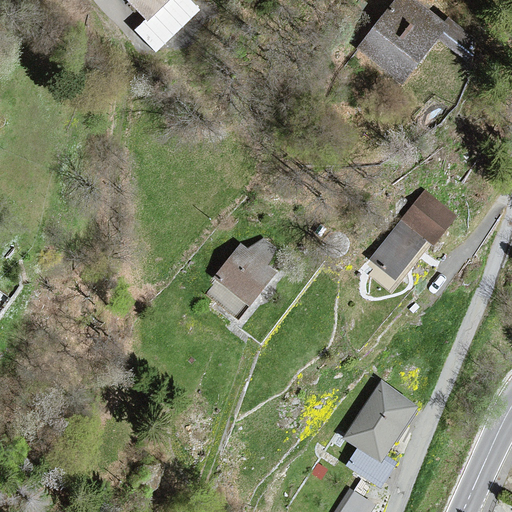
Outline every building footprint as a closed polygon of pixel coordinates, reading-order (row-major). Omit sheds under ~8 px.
[(156,48),(197,8),(189,0),(132,0),(149,17),(137,29),(156,48)] [(414,0),(396,0),(358,47),(401,81),(438,36),(446,26),(443,23),(414,0)] [(449,17),(443,23),(446,26),(438,36),(467,61),(481,44),(449,17)] [(372,257),(396,277),(429,238),(433,242),(455,216),(427,192),(405,218),(372,257)] [(209,294),(237,317),(249,302),(274,273),(263,264),(276,250),(264,240),(252,255),(243,247),(218,276),(222,279),(209,294)] [(417,406),(383,384),(348,436),(381,459),(417,406)] [(367,511),(373,504),(352,491),(338,511),(367,511)]
